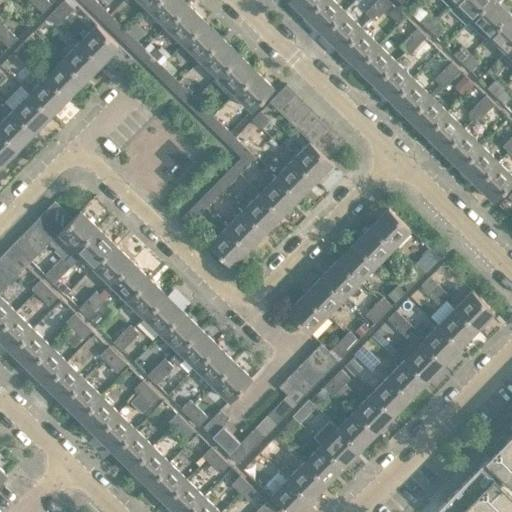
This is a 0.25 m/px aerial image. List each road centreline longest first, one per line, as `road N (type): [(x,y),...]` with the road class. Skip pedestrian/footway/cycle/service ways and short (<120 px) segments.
road 1 (residential): [(397,158),(262,296),(225,293),(77,149),(0,227)]
road 2 (residential): [(397,158),(235,0)]
road 3 (residential): [(361,511),(511,350)]
road 4 (residential): [(511,270),(397,158)]
